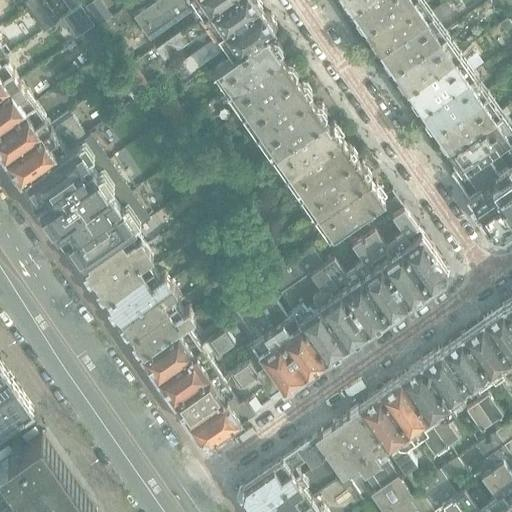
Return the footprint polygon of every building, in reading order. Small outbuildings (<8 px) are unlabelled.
[(23,0),(27,5),(42,27),(57,17),(44,0),(23,0)] [(105,2),(103,0),(89,0),(89,1),(94,9),(105,2)] [(179,0),(155,0),(136,13),(144,25),(179,0)] [(203,12),(221,0),(179,0),(144,25),(151,34),(197,3),(203,12)] [(218,34),(260,4),(261,0),(221,0),(203,12),(158,44),(165,55),(211,25),(211,24),(218,34)] [(364,23),(397,0),(353,0),(349,3),(352,4),(358,11),(357,15),(356,16),(361,24),(362,23),(364,23)] [(379,43),(430,8),(424,0),(397,0),(364,23),(366,24),(372,32),(371,35),(370,36),(375,43),(376,43),(379,43)] [(478,18),(499,3),(498,3),(496,0),(486,0),(473,9),(478,18)] [(233,55),(267,31),(275,26),(275,25),(276,21),(276,20),(271,12),(270,13),(266,13),(260,4),(218,34),(184,57),(192,67),(224,43),(233,55)] [(390,63),(443,26),(430,8),(379,43),(380,43),(385,51),(384,55),(384,56),(389,63),(390,63)] [(511,24),(511,22),(507,16),(499,21),(505,29),(511,24)] [(53,23),(35,36),(42,46),(60,33),(53,23)] [(406,83),(457,47),(443,26),(390,63),(394,64),(399,71),(398,75),(398,76),(403,83),(404,83),(406,83)] [(226,90),(282,52),(281,51),(282,47),(283,47),(277,39),(277,40),(273,39),(267,31),(233,55),(212,70),(226,90)] [(0,57),(3,55),(9,51),(2,41),(0,42),(0,57)] [(420,103),(471,68),(457,47),(406,83),(408,84),(413,91),(412,95),(411,96),(417,104),(417,103),(420,103)] [(240,111),(296,73),(296,72),(297,68),(292,60),(287,60),(282,52),(226,90),(240,111)] [(0,91),(19,78),(3,55),(0,57),(0,91)] [(128,66),(125,68),(127,69),(140,88),(148,83),(134,62),(128,66)] [(434,123),(485,88),(471,68),(420,103),(422,104),(427,111),(426,115),(425,116),(431,124),(431,123),(434,123)] [(255,132),(311,93),(311,89),(312,89),(307,81),(306,81),(302,81),(296,73),(240,111),(255,132)] [(0,123),(34,99),(19,78),(0,91),(0,123)] [(160,100),(151,86),(145,91),(154,105),(160,100)] [(447,143),(498,107),(485,88),(434,123),(435,123),(441,131),(440,135),(439,136),(445,143),(447,143)] [(277,148),(325,114),(326,110),(327,110),(321,102),(316,102),(311,93),(255,132),(269,153),(277,148)] [(5,154),(50,122),(34,99),(0,123),(0,147),(5,154)] [(481,149),(500,135),(511,127),(498,107),(447,143),(449,144),(455,151),(454,155),(453,156),(459,164),(470,156),(481,149)] [(20,175),(75,137),(84,131),(69,110),(50,122),(5,154),(20,175)] [(296,163),(342,133),(333,119),(330,121),(325,114),(277,148),(284,158),(290,153),(291,154),(296,163)] [(184,120),(173,128),(171,129),(185,150),(199,140),(184,120)] [(511,127),(500,135),(511,152),(511,169),(509,171),(511,175),(511,127)] [(311,183),(357,153),(342,133),(296,163),(290,167),(297,177),(303,174),(304,173),(311,183)] [(136,224),(75,137),(20,175),(22,178),(25,176),(40,198),(37,200),(58,230),(61,228),(83,260),(128,229),(136,224)] [(511,175),(509,171),(500,177),(481,149),(470,156),(511,217),(511,175)] [(324,202),(370,173),(371,173),(357,153),(311,183),(304,187),(311,196),(317,192),(324,202)] [(511,227),(511,217),(470,156),(459,164),(476,189),(467,195),(492,232),(503,234),(511,227)] [(341,222),(373,201),(385,193),(370,173),(324,202),(318,207),(325,216),(332,213),(339,224),(331,229),(338,239),(341,237),(338,233),(345,228),(341,222)] [(207,187),(197,194),(204,204),(214,197),(207,187)] [(242,198),(237,191),(228,198),(233,205),(242,198)] [(234,217),(251,205),(246,198),(229,209),(234,217)] [(440,256),(432,244),(422,229),(418,224),(404,205),(392,214),(403,231),(396,235),(401,243),(423,275),(430,284),(444,275),(446,264),(440,256)] [(423,275),(401,243),(396,235),(386,242),(374,223),(363,231),(376,251),(385,245),(388,251),(380,257),(410,298),(417,293),(430,284),(423,275)] [(259,238),(251,227),(243,233),(251,244),(259,238)] [(92,279),(145,242),(140,234),(135,237),(128,229),(83,260),(84,261),(81,264),(92,279)] [(410,298),(380,257),(373,262),(369,256),(376,251),(363,231),(350,240),(363,258),(354,263),(388,313),(401,304),(410,298)] [(159,236),(152,241),(154,245),(162,240),(159,236)] [(105,297),(153,263),(147,255),(152,251),(145,242),(92,279),(93,281),(94,281),(105,297)] [(369,327),(340,285),(336,279),(322,259),(311,243),(281,263),(280,261),(276,263),(265,246),(256,252),(264,263),(294,308),(327,355),(327,356),(369,327)] [(388,313),(354,263),(346,269),(333,251),(322,259),(336,279),(345,274),(347,278),(340,285),(369,327),(388,313)] [(116,314),(169,277),(164,268),(158,272),(153,263),(105,297),(106,298),(105,299),(116,314)] [(327,355),(294,308),(287,313),(256,269),(242,278),(306,370),(314,365),(327,355)] [(128,331),(176,297),(171,289),(176,286),(169,277),(116,314),(117,316),(118,316),(128,331)] [(306,370),(242,278),(229,288),(260,332),(253,338),(261,350),(286,384),(306,370)] [(178,323),(185,318),(194,312),(187,302),(182,306),(176,297),(128,331),(130,333),(129,334),(140,349),(178,323)] [(503,302),(483,316),(511,357),(511,314),(504,302),(503,302)] [(476,321),(462,330),(494,377),(511,403),(511,357),(483,316),(476,321)] [(156,372),(201,340),(194,330),(185,318),(178,323),(140,349),(141,351),(142,351),(152,366),(156,372)] [(217,362),(212,354),(234,339),(225,326),(202,341),(201,340),(156,372),(163,381),(172,394),(217,362)] [(462,330),(442,344),(471,387),(491,417),(502,409),(484,383),(494,377),(462,330)] [(442,344),(421,359),(453,404),(463,398),(481,424),(491,417),(471,387),(442,344)] [(248,410),(286,384),(261,350),(248,358),(254,368),(186,415),(200,435),(210,437),(248,410)] [(186,415),(254,368),(248,358),(225,375),(217,362),(172,394),(183,411),(186,415)] [(421,359),(401,373),(431,416),(450,443),(462,435),(449,415),(457,410),(453,404),(421,359)] [(0,394),(17,382),(12,375),(11,375),(1,360),(0,360),(0,394)] [(401,373),(380,387),(414,436),(422,431),(434,448),(436,446),(439,451),(450,443),(431,416),(401,373)] [(0,429),(33,407),(22,391),(23,390),(17,382),(0,394),(0,429)] [(414,436),(380,387),(359,402),(391,447),(405,468),(417,460),(405,442),(414,436)] [(359,402),(340,415),(386,481),(398,473),(384,453),(391,447),(359,402)] [(340,415),(317,432),(332,452),(336,450),(354,475),(361,470),(375,489),(386,481),(340,415)] [(511,416),(498,426),(494,429),(504,442),(511,453),(511,416)] [(477,440),(475,442),(492,464),(511,492),(511,453),(504,442),(494,429),(477,440)] [(316,431),(296,445),(305,458),(311,467),(328,455),(332,452),(317,432),(316,431)] [(97,511),(42,432),(0,460),(0,465),(32,511),(97,511)] [(243,482),(240,493),(251,508),(302,473),(296,464),(305,458),(296,445),(259,471),(243,482)] [(436,468),(435,469),(444,481),(463,467),(455,455),(436,468)] [(511,511),(511,492),(492,464),(480,472),(496,494),(487,500),(496,511),(511,511)] [(375,489),(371,492),(385,511),(386,511),(420,489),(418,486),(415,482),(405,468),(398,473),(386,481),(375,489)] [(435,469),(415,482),(418,486),(420,489),(436,511),(466,511),(453,493),(444,481),(435,469)] [(302,473),(251,508),(253,511),(288,511),(311,496),(303,485),(308,481),(302,473)] [(345,474),(337,479),(344,489),(352,484),(345,474)] [(464,486),(453,493),(466,511),(496,511),(487,500),(478,487),(469,494),(464,486)] [(436,511),(420,489),(386,511),(436,511)] [(311,496),(288,511),(329,511),(324,504),(319,507),(311,496)]
